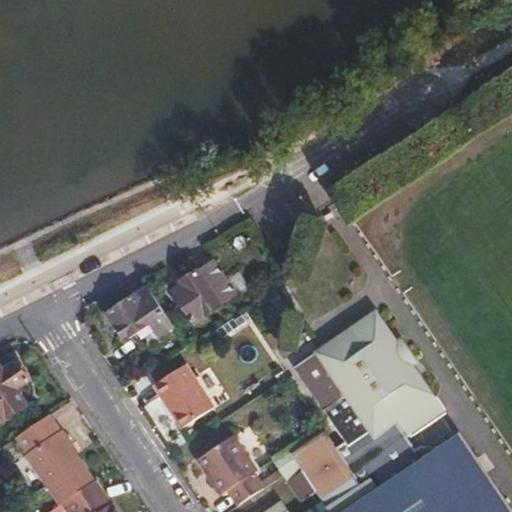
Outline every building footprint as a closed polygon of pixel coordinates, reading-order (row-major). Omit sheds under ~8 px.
[(184,286),(174,293),(195,325),(224,305),(223,304),(238,294),(214,260),(200,270),(200,269),(182,282),(184,286)] [(176,328),(149,287),(107,315),(124,342),(135,335),(143,349),(176,328)] [(292,298),(271,312),(283,329),(304,315),(292,298)] [(337,448),(322,425),(272,459),(280,469),(284,476),(288,482),(301,502),(316,492),(323,502),(307,511),(290,511),(283,501),(265,511),(511,511),(511,506),(462,434),(438,451),(435,447),(421,445),(416,449),(410,453),(402,441),(408,438),(411,436),(446,411),(415,365),(420,361),(403,337),(398,340),(378,309),(295,365),(325,410),(345,442),(337,448)] [(0,423),(25,406),(15,391),(32,380),(19,362),(5,372),(0,364),(0,423)] [(189,364),(154,386),(183,430),(217,408),(189,364)] [(63,430),(52,415),(16,439),(20,445),(27,455),(26,455),(60,506),(63,505),(99,481),(64,430),(63,430)] [(229,492),(239,506),(266,489),(261,482),(255,474),(259,472),(235,436),(199,460),(204,467),(208,466),(208,468),(204,469),(223,496),(229,492)] [(416,449),(408,438),(402,441),(410,453),(416,449)] [(20,445),(16,439),(2,449),(6,455),(20,445)] [(284,476),(280,469),(261,482),(266,489),(284,476)] [(120,511),(99,481),(63,505),(67,511),(120,511)]
